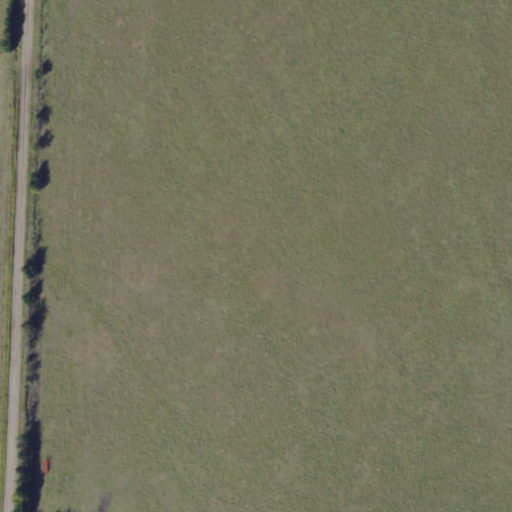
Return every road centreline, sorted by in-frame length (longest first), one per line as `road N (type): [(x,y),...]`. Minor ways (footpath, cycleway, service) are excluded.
road 1 (residential): [(18,511),(34,0)]
road 2 (residential): [(511,205),(112,511)]
